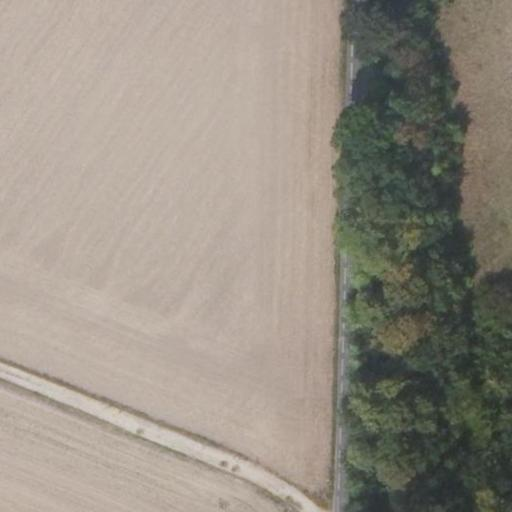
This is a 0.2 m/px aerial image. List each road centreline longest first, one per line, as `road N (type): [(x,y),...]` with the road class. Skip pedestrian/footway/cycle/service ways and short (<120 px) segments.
road 1 (unclassified): [(357,0),(340,135),(339,511)]
road 2 (track): [(0,383),(300,511)]
